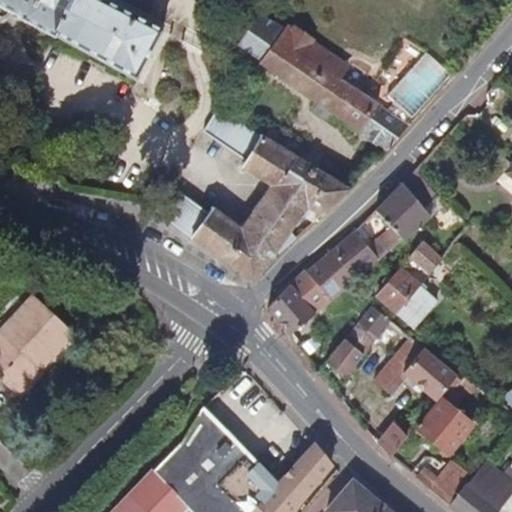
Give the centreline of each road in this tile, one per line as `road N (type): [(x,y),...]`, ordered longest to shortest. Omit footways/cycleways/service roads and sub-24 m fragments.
road 1 (residential): [(511,34),(372,190),(269,289),(222,314)]
road 2 (primary): [(423,511),(332,431),(222,314)]
road 3 (residential): [(222,314),(47,496)]
road 4 (primary): [(222,314),(139,259),(0,209)]
